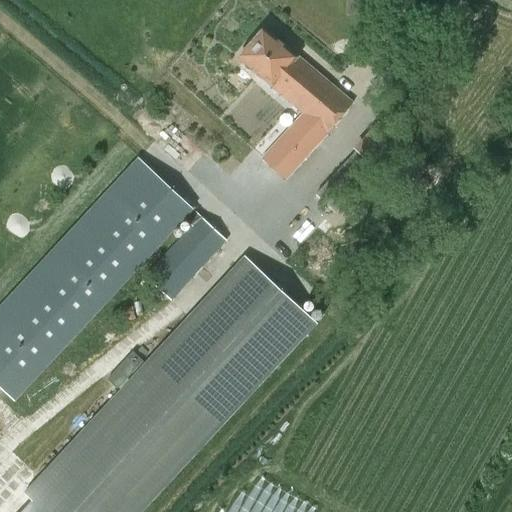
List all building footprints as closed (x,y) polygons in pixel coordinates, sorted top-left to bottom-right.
[(294,58),(262,31),(238,59),(271,87),(270,88),(301,115),(260,158),(285,180),(353,103),(297,55),(294,58)] [(317,196),(335,213),(400,144),(381,127),(317,196)] [(0,390),(14,404),(193,212),(137,160),(0,307),(0,390)] [(227,241),(219,233),(206,221),(201,215),(144,278),(170,302),(227,241)] [(246,256),(25,493),(45,511),(140,511),(317,323),(246,256)] [(107,380),(118,390),(143,362),(133,353),(107,380)]
